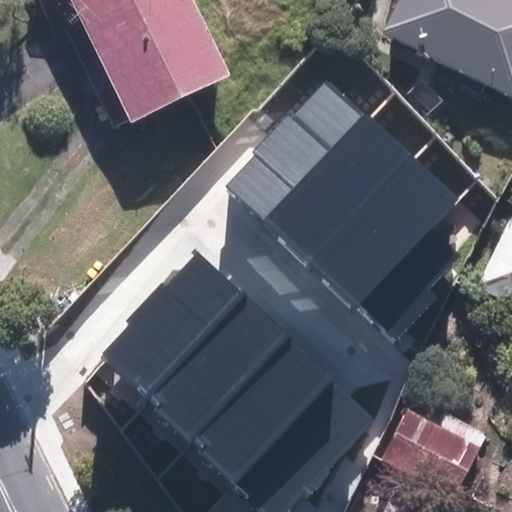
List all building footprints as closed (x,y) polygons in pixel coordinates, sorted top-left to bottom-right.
[(65,0),(128,132),(229,84),(189,0),(65,0)] [(511,0),(397,0),(379,36),(511,102),(511,0)] [(367,116),(328,80),(225,188),(263,225),(367,116)] [(411,156),(367,116),(263,225),(310,266),(411,156)] [(456,198),(411,156),(310,266),(355,308),(431,227),(456,198)] [(511,301),(511,211),(478,290),(511,304),(511,301)] [(462,256),(431,227),(355,308),(393,344),(437,298),(429,290),(462,256)] [(242,293),(200,252),(100,354),(142,395),(242,293)] [(288,337),(242,293),(142,395),(186,439),(288,337)] [(334,380),(288,337),(186,439),(231,485),(334,380)] [(287,511),(378,421),(334,380),(231,485),(257,511),(287,511)] [(444,417),(437,431),(399,413),(375,463),(457,503),(475,466),(488,439),(444,417)]
